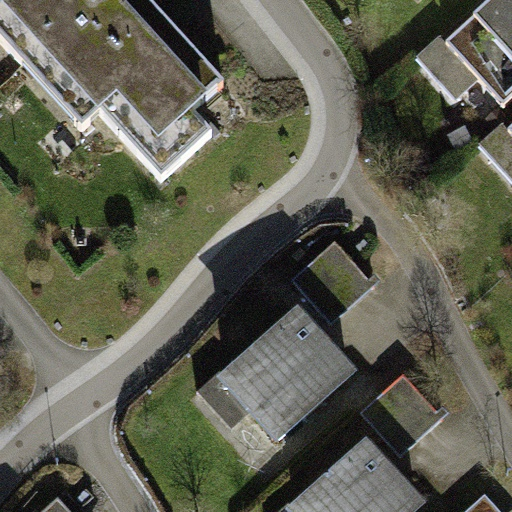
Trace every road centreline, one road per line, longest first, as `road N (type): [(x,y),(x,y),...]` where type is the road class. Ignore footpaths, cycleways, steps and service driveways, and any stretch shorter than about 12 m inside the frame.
road 1 (residential): [(327,175),(126,368),(77,400)]
road 2 (residential): [(327,175),(397,235),(511,434)]
road 3 (residential): [(278,0),(329,65),(343,103),(342,144),(327,175)]
road 4 (residential): [(0,290),(77,400)]
road 5 (residential): [(77,400),(137,511)]
